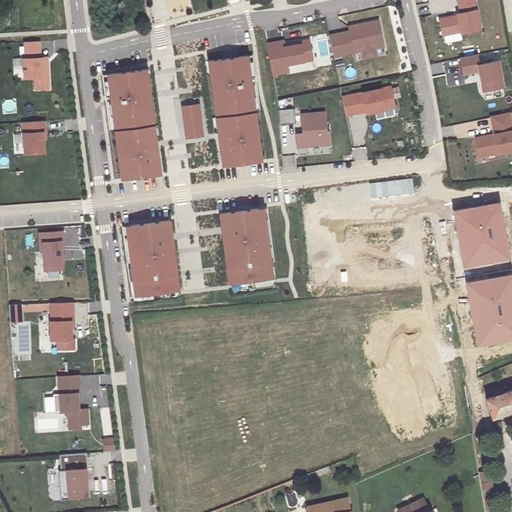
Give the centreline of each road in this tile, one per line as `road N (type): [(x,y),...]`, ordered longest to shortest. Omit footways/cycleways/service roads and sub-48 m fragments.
road 1 (residential): [(102,205),(429,164),(436,156),(406,0)]
road 2 (residential): [(359,0),(82,54)]
road 3 (residential): [(144,466),(102,205)]
road 4 (residential): [(102,205),(82,54)]
